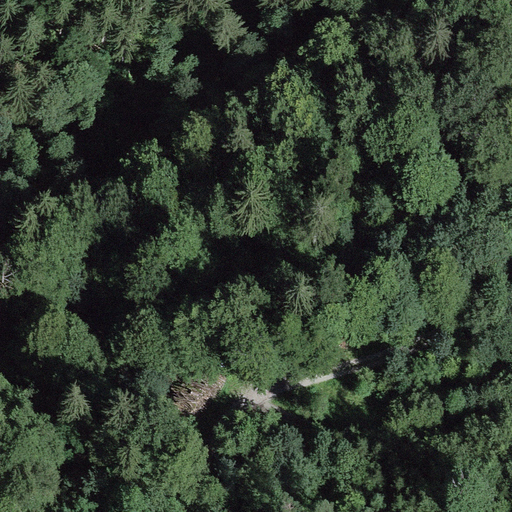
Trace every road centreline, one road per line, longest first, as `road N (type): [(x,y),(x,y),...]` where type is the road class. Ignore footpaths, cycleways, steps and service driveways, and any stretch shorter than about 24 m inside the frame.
road 1 (track): [(511,284),(408,346),(259,405),(224,430),(188,511)]
road 2 (track): [(511,368),(481,390),(390,404),(259,405)]
